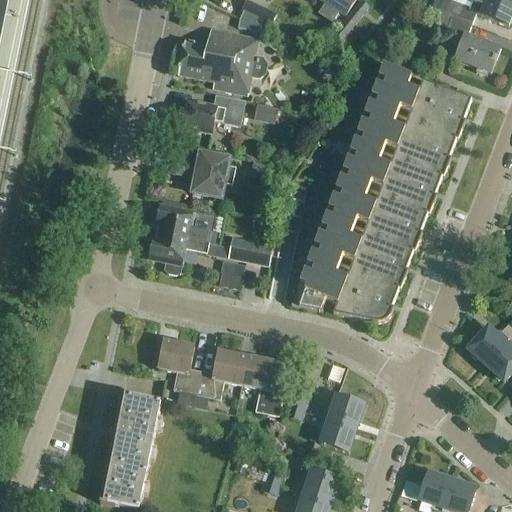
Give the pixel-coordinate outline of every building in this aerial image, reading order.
[(0,0),(0,51),(10,0),(0,0)] [(317,0),(326,5),(340,14),(346,18),(357,0),(317,0)] [(435,13),(451,19),(471,27),(476,15),(480,17),(480,18),(508,29),(511,17),(511,6),(494,0),(475,0),(473,4),(472,3),(470,9),(450,1),(449,5),(440,1),(435,13)] [(242,14),(244,15),(273,28),(278,17),(247,3),(242,14)] [(361,3),(332,39),(341,46),(370,10),(361,3)] [(340,14),(326,5),(318,17),(332,26),(340,14)] [(244,15),(242,14),(237,26),(258,35),(273,28),(244,15)] [(471,27),(451,19),(441,45),(458,52),(454,63),(490,77),(500,51),(466,38),(471,27)] [(214,86),(213,92),(248,99),(251,80),(259,82),(266,77),(268,68),(263,61),(255,60),(258,43),(211,34),(208,49),(185,44),(178,79),(214,86)] [(291,310),(322,316),(326,304),(337,308),(333,318),(377,326),(379,326),(382,326),(384,325),(385,325),(387,324),(387,323),(390,321),(391,319),(394,312),(392,311),(399,293),(401,293),(408,275),(406,274),(413,255),(415,256),(422,237),(421,236),(428,218),(430,219),(437,200),(435,199),(442,181),(444,181),(451,163),(449,162),(456,143),(458,144),(465,125),(464,125),(472,103),(423,84),(419,94),(408,90),(412,80),(384,69),(291,310)] [(240,130),(244,110),(235,108),(222,106),(214,104),(213,110),(188,105),(186,113),(182,112),(181,114),(180,114),(177,117),(176,124),(178,127),(178,130),(201,135),(205,138),(209,136),(213,137),(215,125),(231,128),(240,130)] [(255,124),(274,128),(277,113),(258,109),(255,124)] [(168,175),(197,181),(194,197),(222,203),(225,188),(233,190),(237,173),(229,171),(230,164),(202,158),(200,167),(171,160),(168,175)] [(252,177),(265,180),(268,167),(254,164),(252,177)] [(159,228),(157,236),(209,247),(211,238),(191,233),(194,217),(161,210),(160,213),(157,215),(156,222),(157,225),(157,228),(159,228)] [(209,247),(157,236),(155,245),(153,244),(153,247),(150,249),(148,256),(150,259),(150,262),(167,265),(165,274),(168,277),(176,279),(181,277),(182,269),(183,269),(186,253),(207,257),(209,247)] [(233,242),(231,251),(272,259),(273,250),(233,242)] [(272,259),(231,251),(229,262),(269,270),(272,259)] [(220,290),(241,294),(245,269),(224,266),(220,290)] [(478,362),(486,369),(509,343),(501,336),(498,339),(488,330),(468,353),(472,356),(472,358),(476,362),(478,362)] [(174,394),(197,399),(202,376),(190,373),(195,349),(165,343),(159,373),(177,377),(174,394)] [(511,346),(509,343),(486,369),(494,376),(494,379),(498,382),(501,383),(504,385),(511,375),(511,346)] [(224,386),(242,390),(249,360),(219,354),(214,378),(202,376),(197,399),(220,404),(224,386)] [(249,360),(242,390),(260,393),(256,416),(279,420),(285,392),(273,390),(277,366),(249,360)] [(329,414),(326,422),(356,432),(364,408),(337,399),(332,415),(329,414)] [(122,400),(100,506),(127,511),(139,511),(161,408),(122,400)] [(294,400),(291,410),(303,414),(306,404),(294,400)] [(303,414),(291,410),(287,420),(300,424),(303,414)] [(356,432),(326,422),(324,431),(326,431),(321,447),(348,456),(356,432)] [(238,466),(236,474),(245,477),(247,469),(238,466)] [(306,482),(302,497),(332,507),(340,483),(312,474),(309,483),(306,482)] [(269,476),(266,485),(278,489),(281,480),(269,476)] [(434,511),(443,511),(453,484),(428,476),(419,504),(435,509),(434,511)] [(469,511),(477,492),(453,484),(443,511),(469,511)] [(278,489),(266,485),(263,495),(275,499),(278,489)] [(330,511),(332,507),(302,497),(299,505),(301,506),(299,511),(330,511)]
